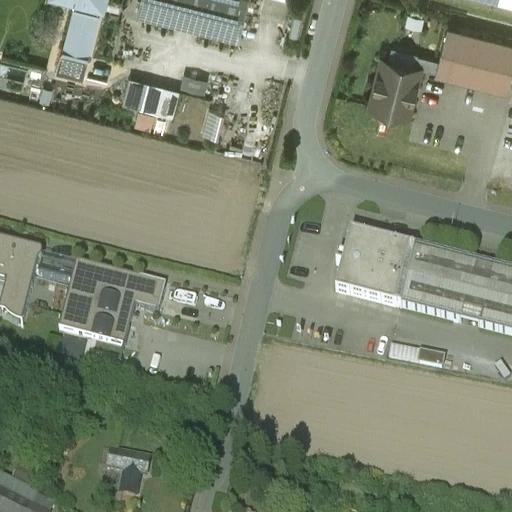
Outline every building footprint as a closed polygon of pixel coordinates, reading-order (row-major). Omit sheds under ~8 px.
[(84,0),(83,5),(73,3),(62,48),(88,55),(99,10),(98,9),(100,1),(96,0),(84,0)] [(246,0),(140,0),(138,10),(237,36),(246,0)] [(511,67),(511,41),(447,24),(438,59),(435,71),(506,89),(511,67)] [(438,59),(417,54),(411,57),(409,65),(419,67),(435,71),(438,59)] [(409,65),(382,58),(371,104),(408,113),(419,67),(409,65)] [(163,108),(166,80),(129,76),(126,104),(163,108)] [(137,123),(154,127),(157,114),(140,110),(137,123)] [(416,250),(350,233),(335,293),(401,310),(416,250)] [(41,254),(0,243),(0,284),(6,286),(0,309),(25,316),(34,281),(38,265),(42,260),(41,254)] [(511,274),(416,250),(401,310),(511,337),(511,274)] [(142,280),(41,254),(42,260),(38,265),(34,281),(69,291),(58,330),(124,347),(135,307),(142,280)] [(165,286),(142,280),(135,307),(158,313),(165,286)] [(446,356),(394,345),(392,358),(443,369),(446,356)] [(109,469),(123,472),(119,492),(144,497),(152,456),(112,449),(109,469)] [(26,511),(30,505),(7,494),(0,507),(0,511),(26,511)]
